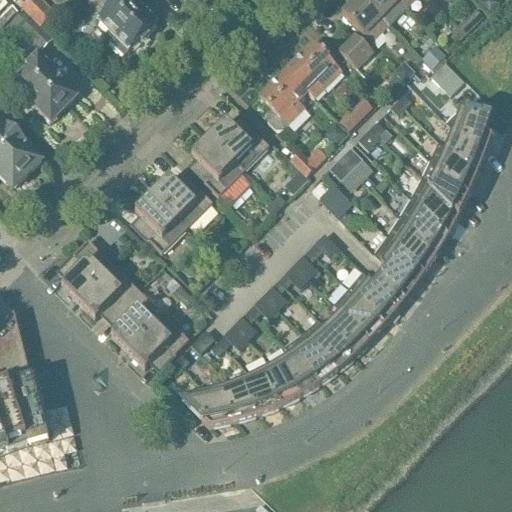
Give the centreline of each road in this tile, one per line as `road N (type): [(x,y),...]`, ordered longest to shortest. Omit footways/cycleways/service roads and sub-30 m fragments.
road 1 (residential): [(1,270),(276,0)]
road 2 (residential): [(216,472),(319,432),(371,399),(511,247)]
road 3 (residential): [(134,396),(1,270)]
